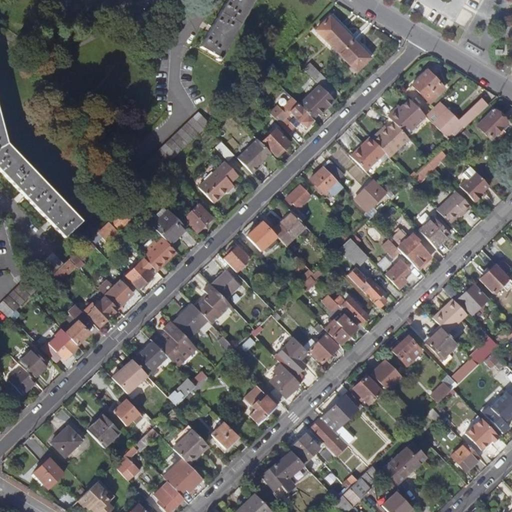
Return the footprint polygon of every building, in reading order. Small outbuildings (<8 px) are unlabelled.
[(226,0),(199,48),(219,60),(254,0),(226,0)] [(339,54),(352,41),(336,24),(322,37),(339,54)] [(352,41),(339,54),(356,71),(369,58),(352,41)] [(303,70),(313,80),(319,74),(309,64),(303,70)] [(429,103),(444,89),(426,71),(412,85),(422,95),(429,103)] [(313,80),(318,85),(321,88),(327,82),(319,74),(313,80)] [(253,81),(246,88),(251,94),(258,87),(253,81)] [(299,104),(312,118),(315,115),(318,117),(333,101),(321,88),(318,85),(299,104)] [(287,115),(290,113),(305,129),(314,120),(312,118),(299,104),(292,98),(284,107),(282,109),(287,115)] [(425,116),(409,99),(400,108),(401,109),(397,113),(394,110),(388,116),(406,134),(425,116)] [(464,128),(488,105),(481,99),(471,108),(470,108),(460,118),(454,112),(451,115),(446,110),(432,123),(446,138),(452,132),(454,134),(462,126),(464,128)] [(425,116),(432,123),(446,110),(439,102),(425,116)] [(288,116),(287,115),(282,109),(278,105),(269,113),(279,124),(288,116)] [(249,106),(242,113),(249,120),(256,114),(249,106)] [(502,128),(507,123),(494,109),(477,126),(491,139),(493,137),(497,140),(506,132),(502,128)] [(134,177),(145,187),(208,125),(198,114),(134,177)] [(387,117),(392,122),(405,136),(406,134),(388,116),(387,117)] [(372,139),(384,152),(389,157),(408,139),(405,136),(392,122),(386,128),(384,126),(377,132),(378,133),(372,139)] [(275,129),(262,142),(276,156),(289,144),(275,129)] [(3,143),(0,130),(0,174),(61,237),(79,221),(3,143)] [(350,156),(365,171),(384,152),(372,139),(370,137),(363,143),(364,144),(361,147),(360,146),(350,156)] [(256,139),(237,158),(239,160),(252,173),(258,167),(256,165),(270,153),(256,139)] [(440,151),(431,160),(430,161),(429,163),(432,166),(444,155),(440,151)] [(199,187),(214,202),(232,184),(230,182),(238,175),(224,161),(199,187)] [(323,167),(337,181),(344,175),(329,161),(323,167)] [(119,162),(108,172),(119,183),(130,173),(119,162)] [(337,181),(323,167),(310,179),(325,194),(329,190),(333,195),(342,186),(337,181)] [(489,186),(475,172),(460,186),(475,203),(482,196),(484,198),(487,195),(483,191),(489,186)] [(386,193),(373,179),(355,198),(368,210),(386,193)] [(285,199),(291,205),(298,198),(300,200),(303,203),(310,196),(300,186),(285,199)] [(436,210),(450,225),(463,212),(465,214),(471,207),(456,191),(436,210)] [(287,209),(291,213),(300,222),(305,216),(295,206),(300,200),(298,198),(291,205),(287,209)] [(198,205),(184,218),(197,232),(211,218),(198,205)] [(123,207),(108,222),(117,231),(132,217),(123,207)] [(152,227),(169,244),(184,229),(167,213),(152,227)] [(305,226),(300,222),(291,213),(272,231),(277,236),(286,245),(305,226)] [(419,231),(435,248),(448,235),(432,218),(419,231)] [(277,236),(272,231),(263,222),(247,237),(251,241),(247,244),(250,247),(254,244),(261,251),(277,236)] [(348,232),(352,236),(361,228),(356,223),(346,230),(348,232)] [(351,238),(356,244),(370,230),(364,225),(361,228),(352,236),(351,238)] [(389,240),(397,248),(408,238),(400,230),(389,240)] [(397,248),(405,256),(413,265),(418,270),(431,257),(416,242),(418,241),(412,235),(408,238),(397,248)] [(367,257),(356,244),(351,238),(340,248),(356,267),(367,257)] [(89,240),(69,259),(74,264),(94,246),(89,240)] [(147,249),(150,252),(163,265),(175,253),(162,240),(156,245),(154,242),(147,249)] [(224,259),(236,272),(250,258),(237,246),(224,259)] [(143,258),(157,272),(163,265),(150,252),(143,258)] [(47,280),(49,278),(50,277),(63,265),(53,254),(36,270),(47,280)] [(413,265),(405,256),(400,261),(408,270),(413,265)] [(69,259),(63,265),(50,277),(49,278),(60,289),(63,285),(59,280),(74,264),(69,259)] [(495,264),(504,273),(509,268),(500,259),(495,264)] [(120,272),(109,261),(104,267),(115,277),(120,272)] [(385,275),(398,289),(406,282),(401,277),(408,270),(400,261),(385,275)] [(152,276),(141,264),(127,277),(139,289),(152,276)] [(509,278),(504,273),(495,264),(479,280),(493,293),(505,281),(509,278)] [(306,281),(311,276),(314,273),(309,268),(301,276),(306,281)] [(358,286),(379,308),(380,309),(387,302),(380,294),(382,292),(369,278),(366,280),(355,269),(348,275),(349,276),(358,286)] [(210,285),(225,300),(239,285),(224,271),(210,285)] [(315,280),(311,276),(306,281),(301,285),(306,291),(316,281),(315,280)] [(104,296),(105,296),(111,303),(113,300),(120,307),(133,294),(120,280),(104,296)] [(0,309),(8,318),(10,316),(19,307),(29,297),(35,291),(24,281),(0,304),(0,309)] [(448,283),(442,289),(451,298),(457,293),(448,283)] [(207,320),(211,324),(231,306),(225,300),(210,285),(210,284),(204,289),(209,295),(205,299),(203,298),(194,307),(207,320)] [(487,299),(473,284),(458,299),(472,314),(487,299)] [(333,299),(329,295),(322,301),(331,310),(337,304),(333,299)] [(333,299),(337,304),(341,308),(342,306),(342,305),(345,302),(337,295),(333,299)] [(111,303),(105,296),(94,306),(92,305),(84,312),(99,327),(118,310),(111,303)] [(342,306),(360,324),(368,316),(349,298),(345,302),(342,305),(342,306)] [(467,314),(454,301),(443,312),(441,310),(432,319),(438,325),(447,334),(467,314)] [(58,326),(65,333),(77,321),(81,325),(88,318),(76,305),(67,315),(68,317),(58,326)] [(207,320),(194,307),(192,305),(172,323),(187,339),(207,320)] [(339,345),(340,345),(356,329),(343,315),(336,322),(334,320),(324,329),(339,345)] [(65,333),(68,336),(77,346),(89,333),(81,325),(77,321),(65,333)] [(172,323),(170,321),(162,328),(165,331),(160,336),(156,331),(149,338),(150,339),(167,357),(170,360),(171,361),(191,342),(187,339),(172,323)] [(318,324),(313,328),(318,332),(322,328),(318,324)] [(456,343),(447,334),(438,325),(423,341),(441,359),(456,343)] [(257,335),(263,329),(260,326),(254,331),(257,335)] [(504,339),(509,336),(504,331),(496,337),(501,343),(504,339)] [(490,338),(486,334),(481,339),(484,343),(490,338)] [(325,335),(316,344),(309,351),(321,363),(337,347),(325,335)] [(77,346),(68,336),(61,342),(56,337),(48,344),(64,361),(78,347),(77,346)] [(406,365),(421,350),(407,336),(391,351),(406,365)] [(274,357),(281,365),(299,383),(304,378),(300,372),(305,367),(299,360),(308,352),(303,347),(294,338),(274,357)] [(477,365),(492,351),(494,349),(497,346),(490,338),(484,343),(486,345),(475,356),(473,354),(470,357),(470,358),(477,365)] [(167,357),(150,339),(130,358),(133,361),(147,376),(160,363),(164,366),(170,360),(167,357)] [(303,347),(308,352),(309,351),(316,344),(312,339),(303,347)] [(19,364),(23,367),(33,378),(47,364),(33,349),(19,364)] [(454,391),(455,393),(460,398),(500,359),(494,352),(454,391)] [(458,384),(477,365),(470,358),(451,376),(458,384)] [(147,376),(133,361),(127,366),(124,370),(122,368),(112,378),(127,394),(147,376)] [(370,375),(387,392),(401,379),(384,362),(370,375)] [(299,383),(281,365),(274,372),(277,375),(270,382),(275,388),(285,398),(301,385),(299,383)] [(36,381),(33,378),(23,367),(9,381),(22,394),(36,381)] [(195,387),(206,377),(201,372),(191,382),(195,387)] [(381,392),(376,387),(372,383),(365,376),(352,388),(361,397),(363,400),(364,401),(367,404),(381,392)] [(176,406),(181,400),(192,390),(195,387),(191,382),(188,378),(168,397),(176,406)] [(439,403),(452,389),(446,382),(432,396),(439,403)] [(258,424),(276,407),(266,397),(256,387),(251,391),(244,399),(255,410),(250,415),(258,424)] [(270,393),(280,402),(285,398),(275,388),(270,393)] [(454,391),(452,389),(439,403),(432,409),(435,412),(440,407),(455,393),(454,391)] [(361,405),(349,392),(344,396),(357,409),(361,405)] [(280,402),(270,393),(266,397),(276,407),(280,402)] [(504,422),(511,414),(511,398),(506,393),(490,408),(500,418),(504,422)] [(309,431),(334,457),(351,441),(338,428),(357,409),(344,396),(309,431)] [(137,421),(144,414),(126,398),(113,412),(127,425),(134,418),(137,421)] [(172,409),(177,414),(186,405),(181,400),(176,406),(172,409)] [(435,412),(440,417),(445,412),(440,407),(435,412)] [(177,414),(172,409),(156,424),(162,430),(178,415),(177,414)] [(440,417),(435,412),(432,409),(430,411),(428,413),(436,421),(440,417)] [(87,431),(104,447),(118,433),(102,416),(87,431)] [(237,437),(224,423),(211,435),(225,449),(237,437)] [(65,457),(82,441),(68,426),(51,443),(65,457)] [(133,446),(138,451),(139,453),(158,434),(153,428),(145,435),(137,443),(133,446)] [(182,459),(188,465),(202,452),(199,450),(205,444),(192,430),(172,449),(182,459)] [(498,437),(492,431),(476,445),(483,452),(498,437)] [(304,463),(319,449),(305,434),(290,448),(304,463)] [(465,443),(468,446),(473,442),(469,438),(464,443),(465,443)] [(480,458),(478,457),(471,450),(468,446),(465,443),(450,457),(465,472),(480,458)] [(411,444),(405,449),(396,458),(383,469),(397,484),(424,458),(411,444)] [(471,450),(478,457),(483,452),(476,445),(471,450)] [(138,451),(133,446),(125,455),(126,456),(129,459),(138,451)] [(392,454),(396,458),(405,449),(402,446),(392,454)] [(304,465),(290,452),(261,476),(273,490),(280,485),(286,492),(293,486),(287,479),(304,465)] [(115,467),(127,480),(132,475),(134,476),(139,471),(129,459),(126,456),(115,467)] [(48,488),(63,474),(49,459),(34,474),(48,488)] [(167,482),(180,495),(183,492),(186,495),(202,480),(188,465),(182,459),(163,477),(167,482)] [(364,475),(357,481),(364,489),(376,477),(369,470),(364,475)] [(353,485),(357,481),(351,475),(347,478),(353,485)] [(353,485),(352,486),(362,496),(367,492),(364,489),(357,481),(353,485)] [(180,495),(167,482),(153,495),(160,501),(157,503),(166,511),(170,511),(183,499),(180,495)] [(106,493),(96,483),(88,490),(77,501),(83,508),(85,506),(88,510),(89,508),(93,511),(109,511),(113,509),(107,503),(109,501),(103,495),(106,493)] [(342,495),(352,506),(362,496),(352,486),(342,495)] [(413,511),(414,511),(396,492),(382,506),(387,511),(413,511)] [(267,511),(270,510),(255,494),(243,506),(241,504),(233,511),(232,511),(267,511)] [(332,505),(339,511),(346,511),(348,510),(352,506),(342,495),(337,500),(332,505)]
